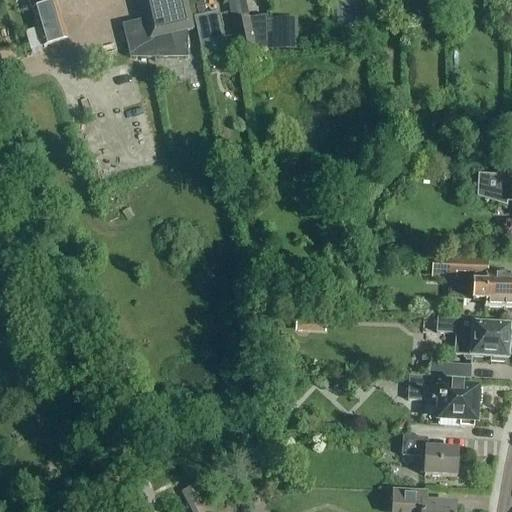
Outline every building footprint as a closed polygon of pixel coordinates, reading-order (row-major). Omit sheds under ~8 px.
[(185,0),(140,0),(145,22),(122,27),(130,61),(187,60),(187,33),(193,32),(185,0)] [(43,50),(66,43),(55,5),(32,11),(43,50)] [(194,20),(202,59),(226,54),(218,15),(194,20)] [(267,18),(231,24),(237,55),(267,52),(267,29),(267,18)] [(267,29),(267,52),(296,52),(296,29),(267,29)] [(0,52),(0,60),(2,66),(18,61),(13,48),(0,52)] [(235,191),(250,202),(259,201),(264,193),(260,185),(244,175),(235,191)] [(511,175),(495,175),(495,179),(477,179),(476,201),(506,210),(507,205),(511,204),(511,175)] [(485,304),(485,310),(511,310),(511,280),(487,279),(488,263),(432,261),(431,279),(456,280),(456,275),(474,276),(474,285),(472,285),(472,286),(463,285),(462,302),(472,302),(472,303),(485,304)] [(306,318),(297,317),(296,334),(306,334),(306,318)] [(490,360),(490,364),(504,365),(504,361),(506,362),(507,357),(509,357),(510,347),(508,346),(509,330),(474,328),(474,323),(437,320),(436,335),(455,337),(454,357),(463,358),(463,360),(465,363),(471,364),(471,359),(490,360)] [(429,379),(470,381),(471,368),(430,366),(429,379)] [(459,427),(459,430),(473,430),(475,407),(481,408),(482,393),(462,392),(462,388),(447,387),(447,391),(432,390),(432,380),(409,379),(407,403),(440,405),(439,425),(459,427)] [(424,478),(456,480),(458,452),(426,451),(426,442),(403,441),(402,459),(424,460),(424,478)] [(199,498),(193,487),(180,495),(185,505),(199,498)] [(454,511),(455,507),(426,506),(426,494),(401,493),(393,493),(392,511),(454,511)]
